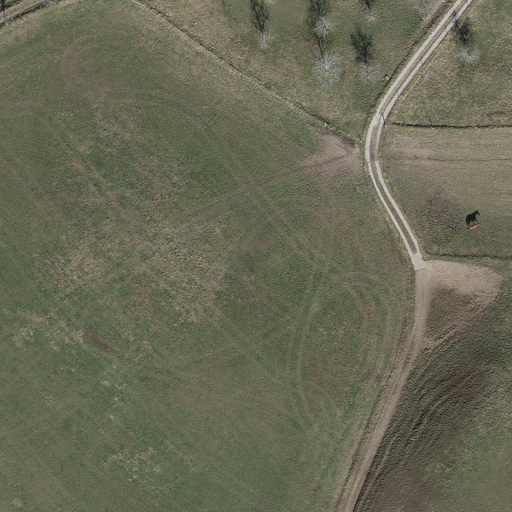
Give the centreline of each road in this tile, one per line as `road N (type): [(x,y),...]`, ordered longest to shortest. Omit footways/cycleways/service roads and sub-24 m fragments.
road 1 (track): [(465,0),(385,106),(374,134),(375,173),(420,268)]
road 2 (track): [(346,511),(417,336),(420,268)]
